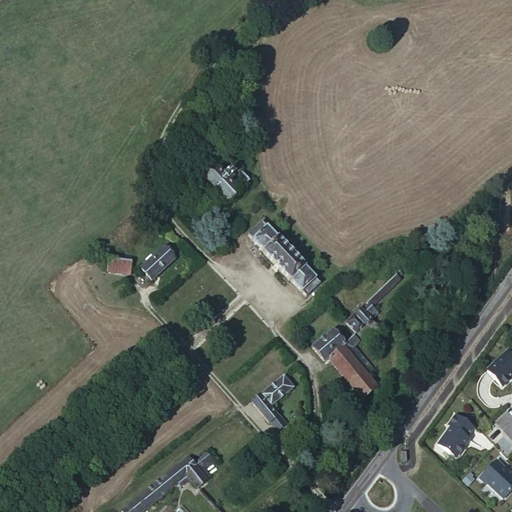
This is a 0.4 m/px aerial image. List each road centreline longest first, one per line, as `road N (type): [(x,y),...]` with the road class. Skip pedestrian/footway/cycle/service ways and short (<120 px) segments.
road 1 (tertiary): [(511,279),(380,459)]
road 2 (unknown): [(302,466),(197,347)]
